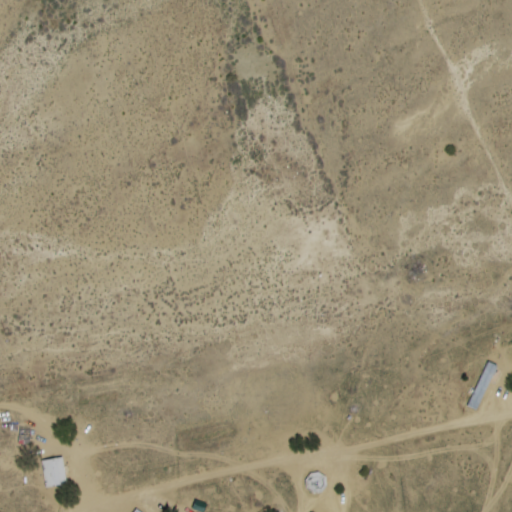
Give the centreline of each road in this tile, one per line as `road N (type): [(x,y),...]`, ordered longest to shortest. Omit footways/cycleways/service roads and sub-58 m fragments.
road 1 (residential): [(511,409),(238,469),(88,511)]
road 2 (track): [(487,311),(502,280),(476,185),(397,0)]
